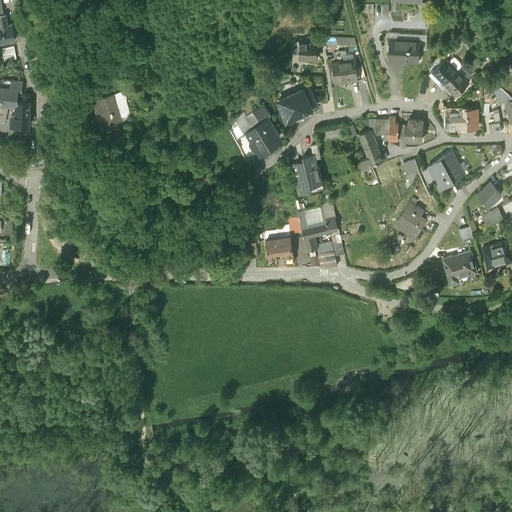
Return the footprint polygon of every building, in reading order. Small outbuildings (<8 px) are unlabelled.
[(6,16),(0,17),(0,26),(0,27),(0,26),(0,43),(15,40),(12,25),(8,25),(6,16)] [(419,37),(390,35),(388,58),(418,60),(419,37)] [(316,41),(298,41),(298,58),(316,58),(316,41)] [(4,59),(17,57),(16,45),(3,47),(4,59)] [(445,56),(430,70),(441,82),(457,67),(445,56)] [(355,58),(333,61),(336,81),(336,79),(349,77),(349,79),(358,78),(355,62),(355,58)] [(362,61),(355,62),(358,78),(366,76),(362,61)] [(457,67),(441,82),(453,94),(468,79),(457,67)] [(511,97),(511,96),(495,80),(492,84),(497,102),(504,99),(504,100),(511,97)] [(103,81),(87,85),(90,94),(95,92),(105,88),(103,81)] [(105,88),(95,92),(103,118),(120,112),(112,86),(105,88)] [(308,86),(278,100),(286,119),(306,110),(305,108),(316,103),(308,86)] [(0,104),(2,105),(16,107),(16,102),(17,90),(0,88),(0,104)] [(511,97),(504,100),(504,99),(497,102),(496,102),(498,107),(504,105),(503,104),(505,103),(506,108),(511,106),(511,97)] [(29,103),(16,102),(16,107),(15,125),(28,126),(29,103)] [(263,102),(247,113),(244,109),(235,115),(238,119),(245,129),(246,128),(251,135),(250,139),(253,143),(261,145),(266,146),(268,145),(269,137),(272,135),(275,136),(279,133),(274,125),(271,119),(270,119),(267,115),(270,113),(263,102)] [(476,107),(459,107),(459,118),(457,120),(457,123),(459,125),(469,125),(469,123),(476,123),(476,107)] [(423,116),(409,115),(408,121),(405,121),(404,136),(422,137),(423,122),(422,122),(423,116)] [(389,116),(377,116),(377,123),(376,123),(376,131),(384,131),(383,137),(389,137),(389,135),(389,121),(389,116)] [(495,120),(488,121),(490,131),(501,129),(499,120),(495,120)] [(395,121),(389,121),(389,135),(398,135),(399,121),(395,121)] [(352,123),(348,125),(352,135),(357,133),(352,123)] [(371,126),(359,131),(368,153),(374,151),(371,144),(377,142),(371,126)] [(245,129),(235,136),(246,155),(261,145),(253,143),(250,139),(251,135),(246,128),(245,129)] [(318,142),(311,144),(313,151),(314,151),(315,157),(321,155),(318,142)] [(377,142),(371,144),(374,151),(368,153),(371,160),(383,155),(377,142)] [(451,142),(444,146),(447,152),(453,148),(452,147),(453,146),(451,142)] [(499,143),(491,147),(494,153),(502,150),(499,143)] [(442,144),(433,149),(437,156),(441,154),(454,175),(459,172),(447,152),(444,146),(442,144)] [(252,154),(258,163),(267,156),(262,148),(252,154)] [(313,151),(302,154),(303,158),(292,161),(294,168),(296,174),(294,174),(296,184),(298,184),(299,190),(310,187),(309,183),(321,180),(319,175),(321,174),(319,165),(317,165),(315,157),(314,151),(313,151)] [(368,153),(360,156),(363,163),(371,160),(368,153)] [(415,154),(403,159),(407,170),(419,166),(415,154)] [(437,156),(429,161),(429,162),(435,173),(441,182),(454,175),(441,154),(437,156)] [(429,162),(423,166),(428,177),(435,173),(429,162)] [(211,163),(190,164),(191,180),(212,179),(212,176),(215,175),(215,171),(211,171),(211,163)] [(490,178),(478,189),(488,200),(500,189),(490,178)] [(420,202),(410,195),(397,217),(416,229),(426,214),(416,208),(420,202)] [(483,208),(482,209),(486,219),(503,212),(498,201),(483,208)] [(333,202),(323,205),(323,206),(326,221),(328,221),(329,220),(328,216),(335,215),(336,215),(333,202)] [(481,203),(472,207),(474,212),(482,209),(483,208),(481,203)] [(323,206),(298,210),(304,234),(314,232),(327,229),(327,228),(328,221),(326,221),(323,206)] [(335,215),(328,216),(329,220),(328,221),(327,228),(337,226),(335,215)] [(470,220),(459,223),(462,235),(474,232),(470,220)] [(340,230),(332,231),(337,250),(344,249),(340,230)] [(314,232),(304,234),(305,238),(302,239),(303,245),(306,244),(307,249),(317,247),(314,232)] [(290,234),(265,237),(268,257),(275,256),(275,250),(284,248),(284,255),(293,254),(290,234)] [(507,236),(483,243),(488,262),(511,256),(509,246),(507,236)] [(471,245),(443,253),(449,274),(450,276),(451,277),(453,277),(455,277),(456,276),(457,275),(458,273),(457,270),(476,265),(471,245)]
